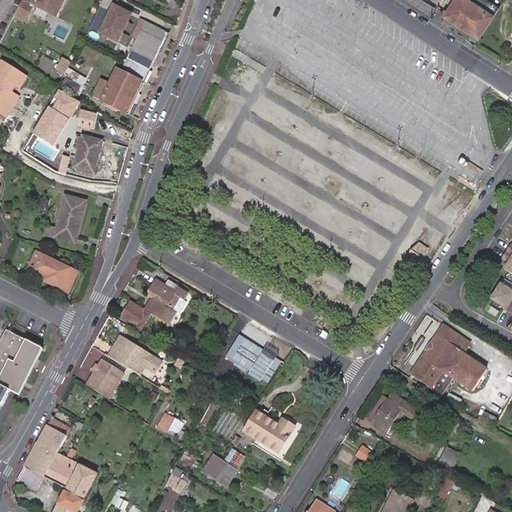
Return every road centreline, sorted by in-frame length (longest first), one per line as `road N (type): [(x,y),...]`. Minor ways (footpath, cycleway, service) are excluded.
road 1 (residential): [(202,0),(146,136),(97,296)]
road 2 (residential): [(136,241),(369,379)]
road 3 (residential): [(136,241),(230,0)]
road 4 (residential): [(82,326),(0,469)]
road 5 (residential): [(378,0),(511,87)]
road 6 (residential): [(369,379),(284,511)]
road 7 (residential): [(511,167),(432,285)]
